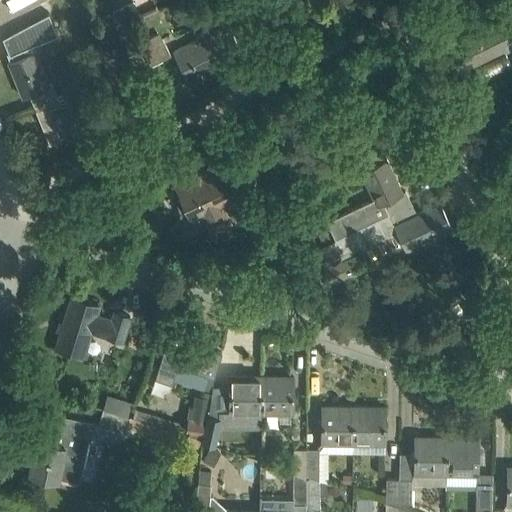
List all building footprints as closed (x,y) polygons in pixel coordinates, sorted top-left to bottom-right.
[(133,0),(98,19),(105,32),(116,26),(125,21),(140,13),(133,0)] [(202,78),(199,71),(242,48),(217,0),(207,0),(198,5),(186,11),(200,37),(173,51),(176,55),(190,84),(202,78)] [(62,7),(22,20),(26,33),(66,19),(62,7)] [(511,48),(511,11),(482,26),(483,28),(449,45),(461,69),(505,47),(507,51),(511,48)] [(129,30),(125,21),(116,26),(120,34),(129,30)] [(146,56),(166,45),(162,36),(142,47),(146,56)] [(30,92),(34,103),(57,94),(52,82),(49,84),(35,48),(8,59),(23,95),(30,92)] [(124,82),(116,63),(114,60),(103,65),(113,87),(124,82)] [(96,78),(92,70),(85,73),(88,81),(96,78)] [(57,94),(34,103),(50,142),(97,122),(86,97),(62,106),(57,94)] [(355,98),(344,103),(348,112),(360,106),(355,98)] [(328,220),(335,236),(372,219),(411,200),(406,190),(404,191),(387,156),(361,169),(375,198),(328,220)] [(182,196),(177,198),(179,202),(180,207),(181,211),(182,216),(191,215),(194,221),(195,221),(193,218),(205,212),(211,225),(229,217),(224,207),(248,195),(232,160),(219,166),(218,163),(176,183),(182,196)] [(372,219),(335,236),(336,237),(349,231),(356,245),(396,226),(407,249),(453,227),(440,201),(417,212),(411,200),(372,219)] [(265,210),(253,216),(259,229),(271,223),(265,210)] [(257,248),(269,242),(264,231),(252,237),(257,248)] [(349,275),(342,257),(318,266),(325,284),(349,275)] [(56,346),(84,354),(92,329),(123,339),(130,315),(115,310),(112,318),(96,313),(99,303),(72,294),(56,346)] [(214,375),(222,351),(186,339),(177,363),(214,375)] [(263,375),(230,374),(231,411),(262,411),(263,375)] [(263,375),(262,411),(294,411),(293,375),(263,375)] [(193,418),(204,420),(209,395),(198,393),(193,418)] [(354,415),(354,405),(322,405),(322,440),(353,441),(354,415)] [(353,441),(385,441),(385,405),(354,405),(354,415),(353,441)] [(190,435),(104,407),(98,422),(125,431),(127,423),(186,444),(190,435)] [(202,441),(214,444),(220,416),(208,413),(202,441)] [(92,420),(67,414),(64,429),(39,424),(29,471),(59,477),(59,476),(79,480),(92,420)] [(415,435),(415,471),(446,471),(447,436),(415,435)] [(447,436),(446,471),(478,472),(478,436),(447,436)] [(214,465),(220,452),(210,447),(203,460),(214,465)] [(307,447),(294,447),(294,472),(307,476),(307,474),(307,447)] [(307,447),(307,474),(311,476),(319,479),(320,479),(320,447),(307,447)] [(198,482),(211,483),(212,470),(199,469),(198,482)] [(307,502),(307,476),(294,472),(293,502),(305,502),(307,502)] [(352,473),(343,473),(343,482),(352,482),(352,473)] [(319,479),(311,476),(307,474),(307,476),(307,502),(307,506),(320,506),(320,479),(319,479)] [(399,477),(387,477),(386,500),(398,504),(399,504),(399,477)] [(412,477),(399,477),(399,504),(411,509),(412,477)] [(209,508),(210,488),(211,483),(198,482),(196,507),(209,508)] [(398,511),(399,504),(398,504),(386,500),(385,511),(398,511)]
